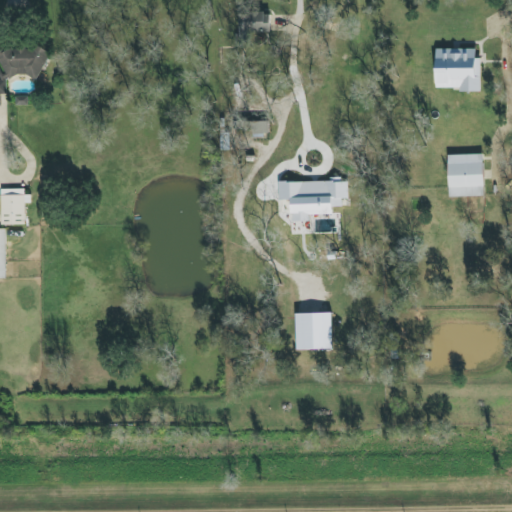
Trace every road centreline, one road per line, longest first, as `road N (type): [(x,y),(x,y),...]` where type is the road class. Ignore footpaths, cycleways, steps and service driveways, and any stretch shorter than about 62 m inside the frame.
road 1 (track): [(0,510),(511,507)]
road 2 (residential): [(15,0),(0,44),(19,151),(33,175),(39,412)]
